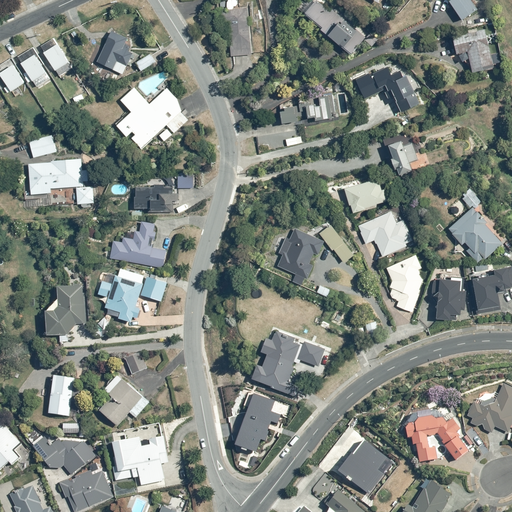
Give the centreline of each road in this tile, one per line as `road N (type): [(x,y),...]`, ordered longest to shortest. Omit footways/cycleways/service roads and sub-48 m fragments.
road 1 (residential): [(158,0),(209,86),(227,148),(195,288),(192,342),(212,461),(247,511)]
road 2 (tertiary): [(511,341),(461,343),(370,380),(314,432),(253,511)]
